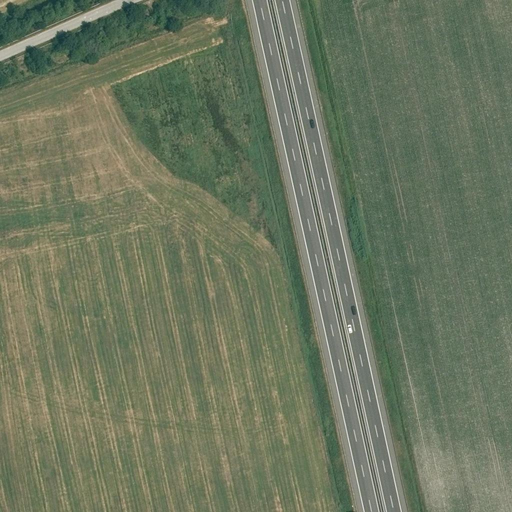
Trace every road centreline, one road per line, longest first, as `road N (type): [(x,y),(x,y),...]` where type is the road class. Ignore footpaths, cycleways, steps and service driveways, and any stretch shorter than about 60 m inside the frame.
road 1 (motorway): [(258,0),(370,511)]
road 2 (motorway): [(393,511),(281,0)]
road 3 (unclassified): [(140,0),(0,60)]
